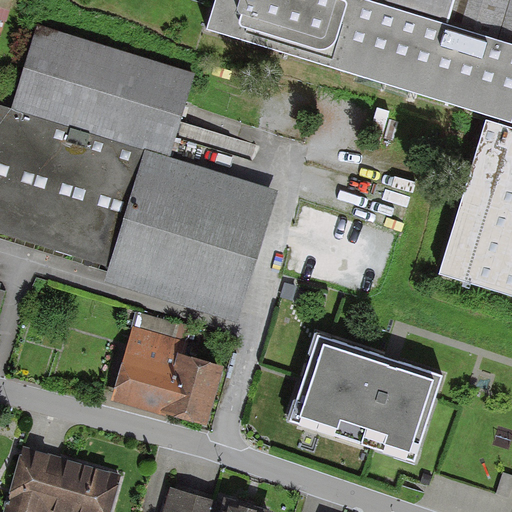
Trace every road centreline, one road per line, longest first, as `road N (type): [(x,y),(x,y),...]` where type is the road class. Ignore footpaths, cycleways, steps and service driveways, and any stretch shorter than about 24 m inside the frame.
road 1 (residential): [(392,511),(216,453),(0,395)]
road 2 (unknown): [(26,256),(251,331)]
